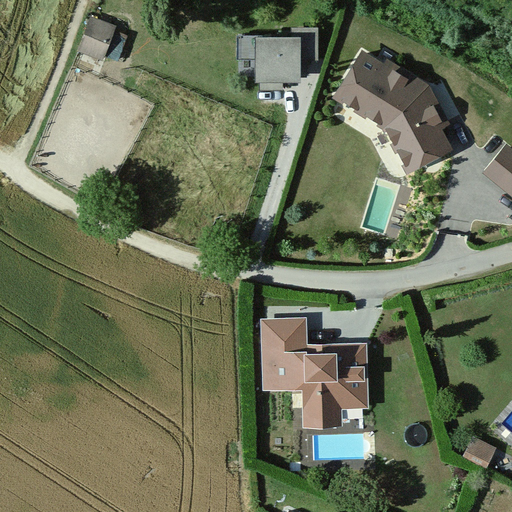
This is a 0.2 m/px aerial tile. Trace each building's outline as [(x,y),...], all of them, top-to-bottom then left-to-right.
[(78,54),(102,63),(114,29),(90,21),(78,54)] [(316,33),(297,33),(297,41),(241,39),(241,59),(262,60),(262,80),(264,79),(263,90),(284,91),(284,80),(299,81),(299,78),(307,78),(308,58),(316,58),(316,33)] [(391,58),(368,44),(344,85),(392,114),(415,157),(453,137),(442,116),(451,112),(439,89),(435,91),(429,81),(432,77),(394,54),(391,58)] [(511,137),(493,160),(511,175),(511,137)] [(364,403),(362,348),(333,349),(333,353),(304,354),(303,322),(265,323),(267,386),(307,385),(308,422),(338,421),(337,404),(364,403)] [(476,440),(468,458),(485,465),(493,447),(476,440)]
